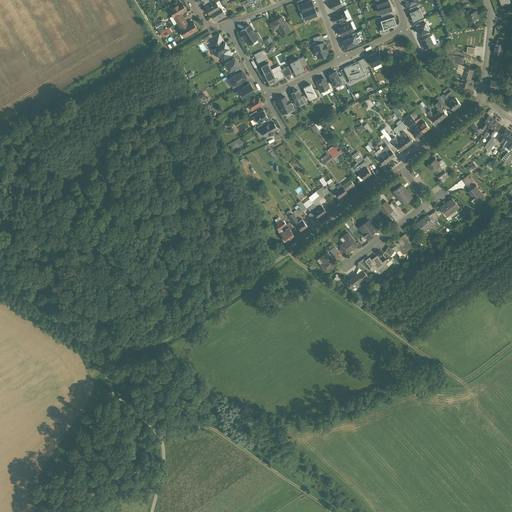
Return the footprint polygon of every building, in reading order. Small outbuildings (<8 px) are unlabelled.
[(300,4),(302,11),(314,7),(311,0),(310,0),(305,2),(300,4)] [(339,0),(335,0),(329,3),(333,10),(342,5),(339,0)] [(388,0),(377,4),(380,13),(389,10),(391,9),(388,0)] [(177,4),(173,6),(169,9),(175,19),(182,15),(180,13),(186,9),(181,2),(177,4)] [(212,4),(205,8),(209,14),(211,13),(219,8),(216,2),(212,4)] [(219,8),(211,13),(214,19),(215,18),(222,14),(224,13),(220,7),(219,8)] [(305,18),(305,19),(311,17),(316,15),(314,7),(302,11),(305,18)] [(409,13),(413,21),(423,16),(419,8),(418,9),(410,12),(409,13)] [(472,12),(468,13),(467,14),(469,21),(478,18),(475,10),(472,12)] [(344,11),(333,16),(337,22),(339,21),(345,18),(347,17),(344,11)] [(281,16),(269,23),(274,30),(277,27),(276,26),(278,25),(283,33),(289,29),(281,16)] [(385,19),(380,20),(383,29),(388,28),(388,27),(396,24),(394,16),(385,19)] [(161,21),(156,23),(157,28),(161,27),(162,30),(165,29),(161,21)] [(192,21),(188,24),(187,23),(183,26),(184,26),(180,28),(182,32),(184,31),(187,35),(197,29),(192,21)] [(419,24),(416,26),(420,34),(429,29),(425,21),(419,24)] [(342,26),(338,28),(341,35),(353,29),(350,23),(342,26)] [(250,25),(240,31),(248,44),(256,38),(257,38),(255,33),(250,25)] [(163,36),(172,31),(170,27),(161,32),(163,36)] [(212,37),(208,39),(214,48),(224,42),(219,33),(212,37)] [(313,43),(313,45),(324,42),(321,35),(313,38),(314,42),(313,43)] [(349,38),(342,41),(346,48),(350,46),(353,45),(356,43),(355,39),(354,37),(353,36),(349,38)] [(421,40),(425,48),(433,44),(429,36),(421,40)] [(214,48),(213,48),(213,49),(216,54),(217,55),(217,54),(228,48),(229,48),(225,41),(214,48)] [(324,42),(313,45),(318,57),(328,54),(326,50),(327,49),(325,43),(324,44),(324,42)] [(496,42),(495,43),(494,53),(502,53),(503,43),(497,43),(497,42),(496,42)] [(228,48),(217,54),(220,58),(223,56),(230,52),(228,48)] [(254,55),(256,59),(264,55),(262,51),(254,55)] [(462,64),(455,62),(457,55),(464,57),(465,54),(456,51),(447,55),(447,60),(444,61),(442,65),(445,67),(445,68),(451,71),(462,75),(465,66),(462,64)] [(375,52),(368,56),(373,66),(380,62),(377,56),(375,52)] [(464,57),(457,55),(455,62),(462,64),(464,57)] [(304,56),(298,59),(302,67),(307,64),(304,56)] [(235,58),(225,63),(229,71),(239,65),(235,58)] [(365,58),(359,62),(362,68),(369,65),(365,58)] [(298,59),(290,63),(296,73),(304,69),(302,67),(298,59)] [(355,79),(365,74),(362,68),(359,62),(352,65),(352,64),(343,68),(349,81),(354,78),(355,79)] [(269,84),(277,81),(273,73),(268,63),(261,66),(269,84)] [(281,69),(285,77),(292,74),(288,66),(281,69)] [(474,69),(465,66),(462,75),(463,76),(471,78),(474,69)] [(273,73),(277,81),(285,77),(281,69),(273,73)] [(237,73),(230,77),(232,80),(235,85),(240,82),(247,78),(242,70),(237,73)] [(336,71),(329,75),(335,86),(342,82),(339,77),(336,71)] [(471,78),(463,76),(460,83),(464,84),(464,85),(470,87),(473,79),(471,78)] [(323,77),(316,81),(321,91),(328,87),(326,83),(323,77)] [(500,80),(491,80),(490,88),(497,89),(499,89),(499,83),(500,80)] [(244,86),(238,90),(239,93),(240,94),(243,97),(254,91),(252,87),(250,83),(244,86)] [(314,91),(310,84),(303,87),(309,99),(314,96),(316,95),(314,91)] [(450,89),(444,94),(446,97),(450,94),(454,98),(455,97),(450,89)] [(298,90),(291,93),(297,105),(299,104),(299,105),(302,104),(302,103),(304,102),(301,97),(298,90)] [(258,96),(247,102),(251,109),(262,103),(258,96)] [(285,96),(277,100),(283,112),(290,109),(291,109),(288,103),(285,96)] [(454,98),(452,99),(453,101),(449,104),(454,110),(461,104),(455,97),(454,98)] [(439,101),(434,104),(439,110),(443,108),(444,107),(441,103),(439,101)] [(426,110),(420,103),(417,106),(423,113),(426,110)] [(439,110),(437,112),(442,119),(448,114),(443,108),(439,110)] [(258,112),(253,115),(254,117),(257,123),(258,122),(264,118),(267,117),(268,116),(267,116),(263,109),(258,112)] [(256,110),(249,114),(252,118),(254,117),(253,115),(258,112),(256,110)] [(431,117),(436,123),(442,119),(437,112),(434,114),(431,117)] [(409,117),(404,120),(409,127),(411,126),(416,122),(414,119),(410,115),(410,114),(408,115),(409,117)] [(489,115),(484,122),(481,127),(484,129),(487,124),(490,126),(495,120),(489,115)] [(495,120),(490,126),(492,128),(489,133),(492,135),(496,131),(501,124),(495,120)] [(265,125),(260,128),(261,130),(260,132),(261,134),(263,134),(264,134),(265,136),(277,128),(272,121),(265,125)] [(425,121),(419,126),(424,132),(430,128),(425,121)] [(402,122),(398,125),(402,130),(406,127),(402,122)] [(364,125),(370,132),(373,130),(367,123),(364,125)] [(478,129),(474,123),(468,127),(472,133),(478,129)] [(311,127),(316,134),(320,131),(315,124),(311,127)] [(419,126),(413,131),(417,137),(424,132),(419,126)] [(511,132),(506,128),(501,135),(502,135),(498,140),(501,142),(505,137),(508,140),(511,133),(511,132)] [(511,133),(508,140),(510,141),(507,146),(504,144),(502,146),(508,151),(509,149),(511,145),(511,133)] [(404,137),(401,139),(406,146),(412,141),(407,135),(404,137)] [(388,141),(385,136),(382,138),(387,145),(390,148),(393,146),(388,141)] [(491,137),(485,146),(488,148),(493,140),(494,139),(491,137)] [(395,144),(400,150),(406,146),(401,139),(399,141),(395,144)] [(333,157),(334,158),(340,153),(334,146),(328,150),(330,152),(333,157)] [(390,148),(384,153),(389,159),(395,155),(390,148)] [(271,149),(268,152),(274,159),(277,156),(271,149)] [(508,151),(502,159),(505,162),(511,152),(511,151),(509,149),(508,151)] [(330,152),(320,160),(324,164),(333,157),(330,152)] [(359,153),(356,155),(354,154),(352,156),(357,163),(360,161),(363,159),(359,153)] [(384,153),(378,157),(383,164),(389,159),(384,153)] [(444,158),(431,163),(437,180),(448,176),(445,166),(447,165),(444,158)] [(364,159),(363,159),(360,161),(362,164),(360,166),(361,169),(363,170),(367,167),(368,166),(364,159)] [(355,165),(350,169),(355,174),(358,172),(357,172),(359,170),(357,168),(355,165)] [(367,167),(363,170),(367,176),(371,173),(367,167)] [(363,170),(358,173),(363,179),(367,176),(363,170)] [(468,175),(463,179),(467,185),(473,181),(471,177),(470,178),(468,175)] [(347,181),(342,185),(347,191),(352,187),(347,181)] [(333,182),(329,185),(334,192),(334,191),(338,188),(335,184),(333,182)] [(347,191),(342,185),(340,187),(338,188),(343,194),(347,191)] [(402,185),(393,191),(403,203),(411,197),(402,185)] [(476,185),(468,191),(476,202),(485,196),(476,185)] [(320,188),(315,192),(321,198),(325,195),(322,191),(320,188)] [(343,194),(338,188),(334,191),(334,192),(339,197),(343,194)] [(315,192),(309,197),(312,201),(316,198),(318,200),(321,198),(315,192)] [(318,200),(316,198),(312,201),(314,203),(317,208),(321,205),(318,200)] [(452,198),(440,207),(447,216),(459,207),(452,198)] [(392,209),(386,201),(379,206),(385,215),(392,209)] [(314,203),(308,207),(311,212),(309,214),(314,220),(318,217),(313,211),(317,208),(314,203)] [(326,211),(321,205),(317,208),(322,214),(326,211)] [(317,208),(313,211),(318,217),(322,214),(317,208)] [(435,210),(428,215),(433,221),(439,216),(435,210)] [(298,221),(292,213),(289,215),(294,223),(298,221)] [(427,214),(416,223),(423,231),(434,223),(433,221),(428,215),(427,214)] [(281,219),(277,222),(278,224),(277,225),(279,227),(277,229),(278,230),(280,229),(280,228),(286,223),(284,220),(283,221),(281,219)] [(302,219),(296,224),(301,231),(307,226),(302,219)] [(353,224),(350,219),(344,223),(348,228),(352,225),(353,224)] [(373,222),(370,224),(367,220),(362,224),(364,227),(361,230),(363,233),(362,233),(365,237),(366,236),(368,239),(372,236),(371,235),(372,233),(375,231),(376,230),(374,227),(373,227),(374,224),(373,222)] [(283,232),(280,233),(283,237),(282,237),(283,240),(284,239),(286,241),(294,235),(290,229),(289,227),(288,227),(283,232)] [(346,240),(340,245),(346,253),(357,245),(347,232),(343,236),(346,240)] [(404,234),(398,238),(396,236),(392,239),(399,248),(401,247),(405,251),(413,245),(404,234)] [(394,250),(388,245),(384,251),(390,255),(394,250)] [(390,255),(384,251),(382,254),(386,258),(387,258),(389,260),(390,260),(392,257),(390,255)] [(335,263),(327,252),(320,257),(325,264),(322,266),(325,271),(335,263)] [(369,257),(365,260),(370,267),(374,264),(379,272),(388,265),(386,263),(389,260),(387,258),(386,258),(382,262),(377,255),(371,259),(369,257)] [(363,271),(358,275),(362,280),(368,276),(363,271)] [(356,273),(345,281),(351,289),(354,286),(359,283),(362,280),(358,275),(356,273)]
